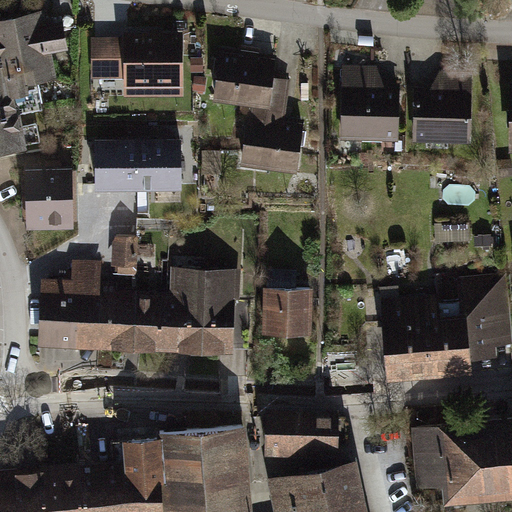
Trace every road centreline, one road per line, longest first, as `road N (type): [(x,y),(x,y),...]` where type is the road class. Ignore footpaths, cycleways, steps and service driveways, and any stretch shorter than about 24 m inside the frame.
road 1 (residential): [(21,391),(319,394),(511,379)]
road 2 (residential): [(511,31),(212,0)]
road 3 (residential): [(0,237),(10,258),(21,391)]
road 4 (unknown): [(388,389),(408,511)]
